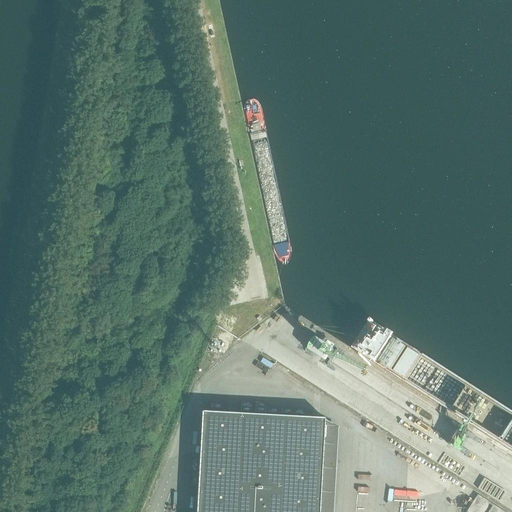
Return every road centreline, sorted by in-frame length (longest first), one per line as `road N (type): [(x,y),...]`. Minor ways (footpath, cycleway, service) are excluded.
road 1 (unclassified): [(0,449),(81,0)]
road 2 (unclassified): [(194,0),(256,295)]
